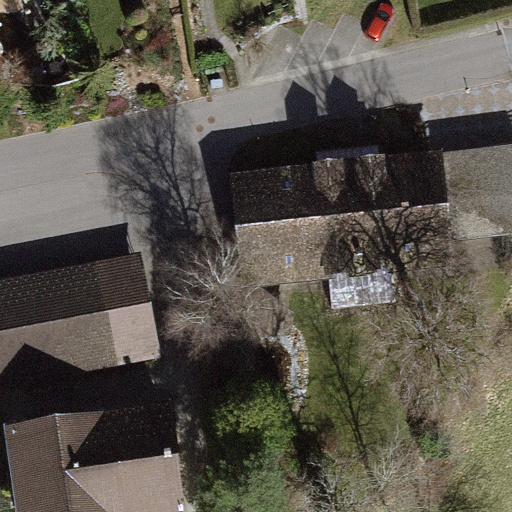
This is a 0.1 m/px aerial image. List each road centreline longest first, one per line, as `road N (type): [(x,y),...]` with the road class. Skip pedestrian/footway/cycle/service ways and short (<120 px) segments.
road 1 (residential): [(202,511),(161,134)]
road 2 (residential): [(161,134),(511,58)]
road 3 (residential): [(0,166),(161,134)]
